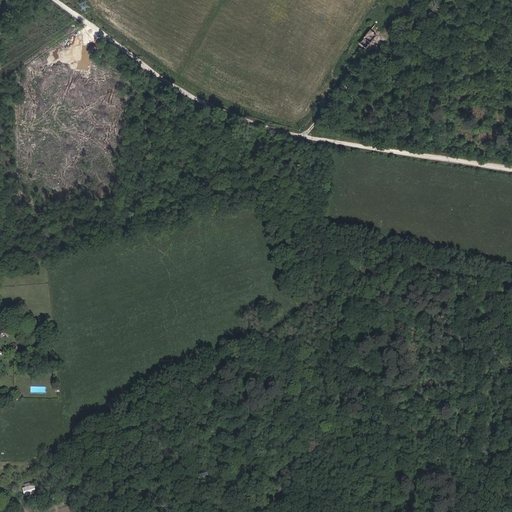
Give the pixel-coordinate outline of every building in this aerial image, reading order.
[(376,23),(374,26),(381,32),(385,27),(381,24),(379,26),(376,23)] [(376,37),(381,32),(374,26),(370,30),(376,37)] [(370,30),(359,42),(366,49),(376,37),(370,30)] [(22,487),(24,495),(35,492),(35,489),(38,488),(36,483),(22,487)] [(86,507),(88,511),(99,511),(101,511),(95,502),(86,507)]
